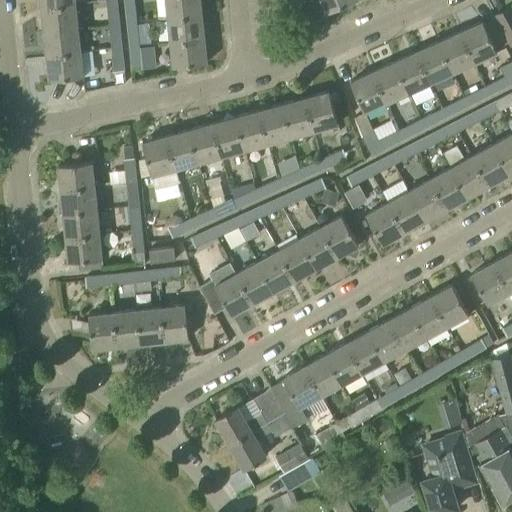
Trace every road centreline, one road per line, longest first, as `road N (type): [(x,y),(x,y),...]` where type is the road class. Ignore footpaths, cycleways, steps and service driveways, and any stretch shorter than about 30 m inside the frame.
road 1 (residential): [(146,418),(511,214)]
road 2 (residential): [(146,418),(63,370),(32,298),(15,135)]
road 3 (residential): [(15,135),(246,83)]
road 4 (residential): [(246,83),(441,0)]
road 5 (residential): [(15,135),(0,0)]
road 6 (residential): [(231,511),(199,466),(146,418)]
